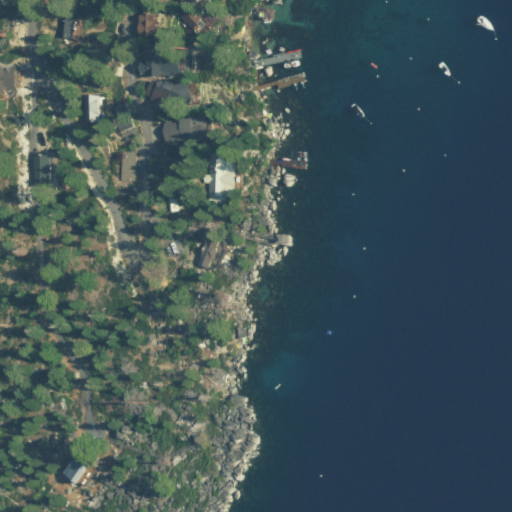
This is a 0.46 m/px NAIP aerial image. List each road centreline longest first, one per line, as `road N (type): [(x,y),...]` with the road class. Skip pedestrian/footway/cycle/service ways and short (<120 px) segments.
road 1 (residential): [(33,0),(29,53),(138,258),(154,219),(154,150),(127,55),(135,0)]
road 2 (residential): [(29,53),(24,218),(42,304),(78,372),(82,406)]
